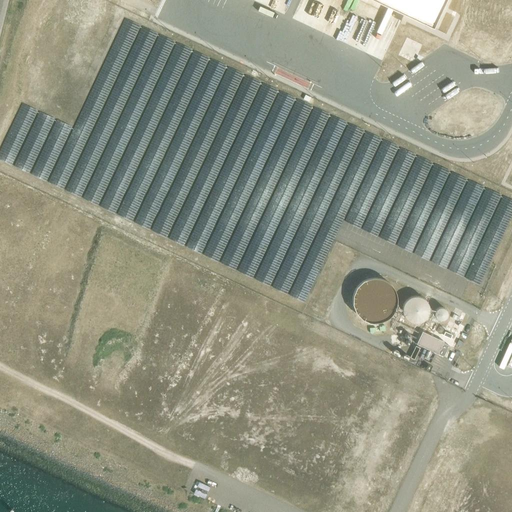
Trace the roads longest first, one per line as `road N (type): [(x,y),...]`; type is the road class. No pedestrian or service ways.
road 1 (unknown): [(480,371),(394,347),(350,324),(344,292),(349,282),(379,274),(501,324)]
road 2 (track): [(0,369),(206,471)]
road 3 (unknown): [(387,121),(463,71),(511,83)]
